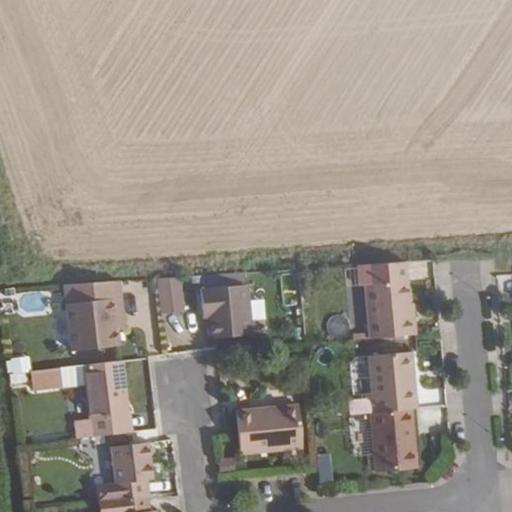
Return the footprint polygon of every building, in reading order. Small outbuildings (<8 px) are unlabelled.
[(363,283),(369,339),(414,334),(411,302),(408,303),(404,262),(356,265),(358,284),(363,283)] [(205,317),(207,338),(251,334),(246,284),(244,284),(244,273),(201,276),(202,288),(199,288),(201,309),(204,309),(205,317)] [(155,278),(159,313),(183,312),(178,277),(155,278)] [(62,285),(70,351),(118,345),(116,329),(115,323),(123,322),(118,281),(62,285)] [(367,355),(372,413),(411,409),(415,408),(410,351),(367,355)] [(74,420),(76,439),(123,433),(121,417),(127,417),(120,360),(29,371),(32,391),(85,384),(89,418),(74,420)] [(301,448),(297,404),(234,410),(238,454),(301,448)] [(368,413),(373,472),(416,467),(411,409),(372,413),(368,413)] [(123,433),(129,432),(127,417),(121,417),(123,433)] [(94,484),(96,501),(100,501),(146,496),(144,480),(152,479),(147,441),(109,446),(114,482),(94,484)] [(216,459),(218,475),(234,473),(232,456),(216,459)] [(62,476),(63,490),(85,488),(84,474),(62,476)] [(154,511),(155,510),(147,511),(146,496),(100,501),(101,511),(154,511)]
